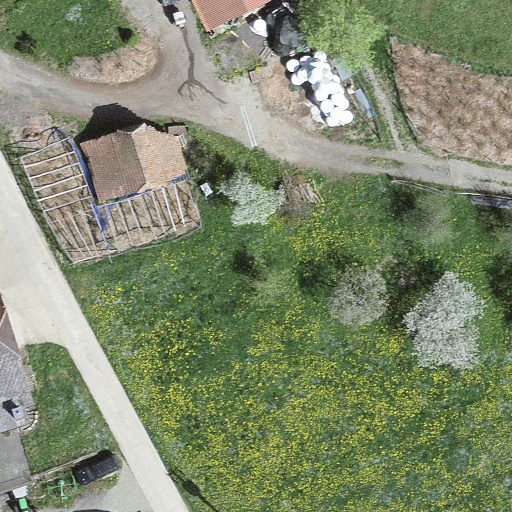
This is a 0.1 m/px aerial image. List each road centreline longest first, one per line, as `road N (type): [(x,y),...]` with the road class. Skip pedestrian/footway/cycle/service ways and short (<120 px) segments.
road 1 (track): [(511,193),(326,146),(45,103),(0,83)]
road 2 (track): [(160,511),(100,426),(0,207)]
